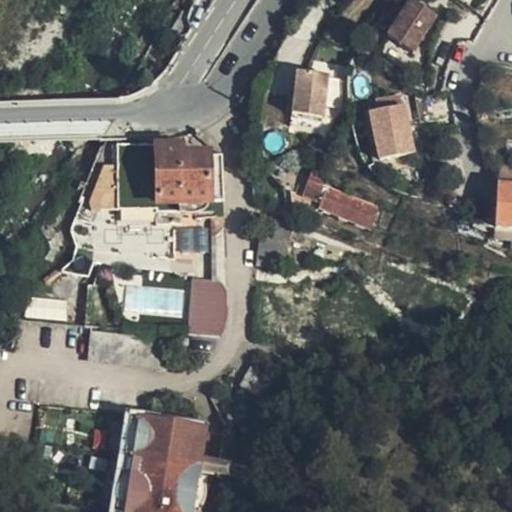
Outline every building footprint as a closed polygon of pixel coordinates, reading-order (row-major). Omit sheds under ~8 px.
[(410,0),(387,36),(413,53),(437,17),(410,0)] [(325,113),(327,70),(296,69),(294,123),(309,124),(310,112),(325,113)] [(404,103),(371,110),(382,157),(414,150),(404,103)] [(218,204),(215,148),(186,150),(185,140),(116,144),(118,164),(94,165),(97,212),(218,204)] [(499,184),(511,185),(511,166),(500,166),(499,184)] [(382,207),(324,186),(315,167),(304,197),(292,193),(294,203),(318,213),(321,209),(374,229),(382,207)] [(511,185),(499,184),(496,239),(511,240),(511,185)] [(260,225),(263,227),(259,260),(289,262),(293,236),(289,234),(296,221),(266,208),(260,225)] [(224,288),(215,277),(192,302),(189,331),(219,335),(226,316),(224,288)] [(474,345),(511,323),(496,303),(463,321),(464,323),(461,324),(457,326),(470,342),(474,345)] [(89,329),(86,350),(169,360),(171,339),(89,329)] [(241,385),(260,393),(271,372),(253,362),(241,385)] [(205,428),(145,418),(124,511),(188,511),(197,469),(199,458),(205,428)] [(205,428),(199,458),(207,459),(212,429),(205,428)] [(240,477),(243,466),(207,459),(199,458),(197,469),(240,477)]
